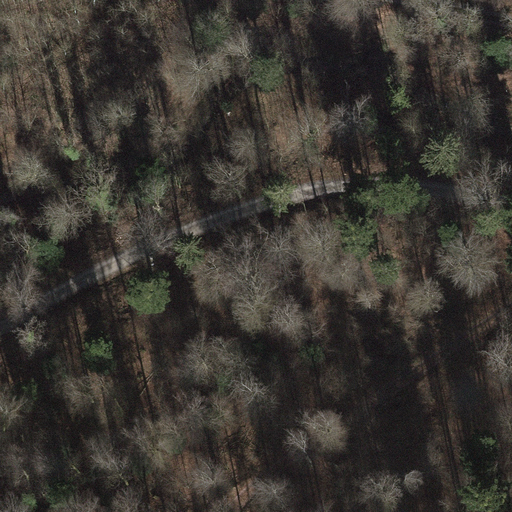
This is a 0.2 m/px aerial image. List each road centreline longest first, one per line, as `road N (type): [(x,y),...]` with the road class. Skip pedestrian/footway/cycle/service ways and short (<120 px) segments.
road 1 (track): [(0,328),(124,258),(261,202),(337,186),(402,185),(511,205)]
road 2 (track): [(511,313),(280,466),(231,511)]
